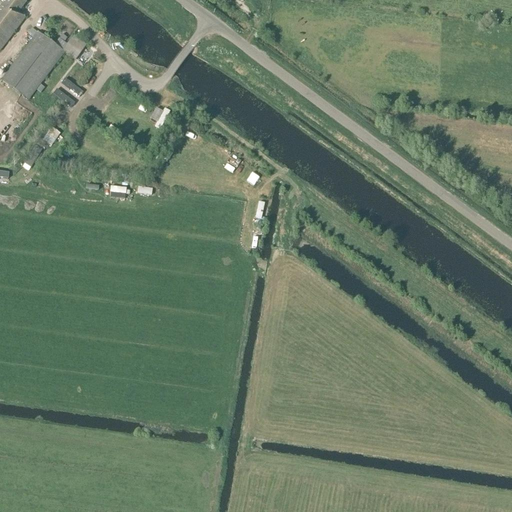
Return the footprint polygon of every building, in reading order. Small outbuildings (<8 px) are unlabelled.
[(0,51),(25,18),(23,16),(18,13),(26,3),(21,0),(7,0),(4,4),(3,3),(0,6),(0,51)] [(1,81),(28,101),(63,54),(64,53),(63,51),(65,48),(57,42),(54,45),(32,28),(28,34),(33,38),(1,81)] [(57,42),(65,48),(63,51),(64,53),(63,54),(74,62),(86,46),(73,36),(67,45),(59,39),(57,42)] [(84,91),(65,77),(62,82),(80,96),(84,91)] [(75,102),(57,88),(53,93),(72,107),(75,102)] [(51,147),(60,135),(50,128),(41,140),(51,147)] [(212,154),(215,148),(192,136),(189,142),(212,154)] [(167,161),(171,153),(167,151),(162,158),(167,161)] [(135,195),(150,196),(151,189),(136,188),(135,195)] [(256,251),(258,233),(252,232),(250,250),(256,251)]
